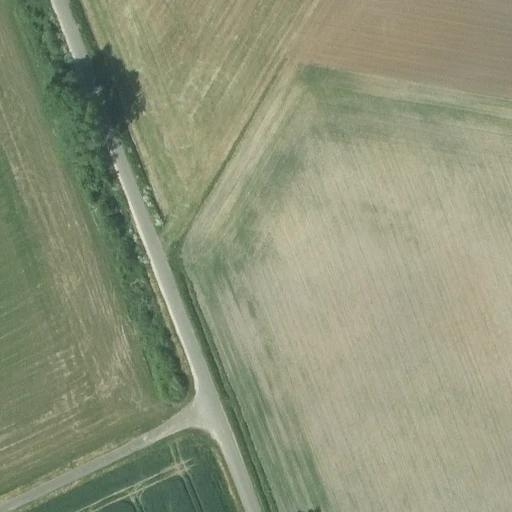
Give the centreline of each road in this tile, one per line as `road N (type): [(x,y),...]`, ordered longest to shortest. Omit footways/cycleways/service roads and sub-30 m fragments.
road 1 (unclassified): [(217,420),(58,0)]
road 2 (unclassified): [(217,420),(17,511)]
